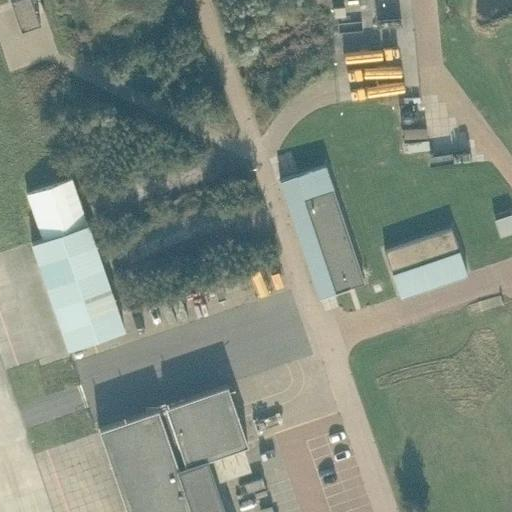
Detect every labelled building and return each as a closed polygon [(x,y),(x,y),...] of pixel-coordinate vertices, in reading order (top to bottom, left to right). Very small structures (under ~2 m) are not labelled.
[(32,0),(11,0),(22,30),(41,24),(37,14),(34,3),(32,0)] [(364,281),(361,270),(333,186),(325,163),(280,179),(319,296),(364,281)] [(27,193),(42,237),(87,222),(72,177),(27,193)] [(511,215),(511,214),(495,220),(500,235),(511,230),(511,215)] [(88,222),(87,222),(42,237),(32,241),(49,290),(69,348),(125,329),(95,243),(88,222)] [(385,249),(400,295),(467,272),(452,226),(385,249)] [(159,410),(158,407),(99,427),(128,511),(225,511),(206,457),(247,443),(227,383),(165,404),(166,407),(159,410)]
